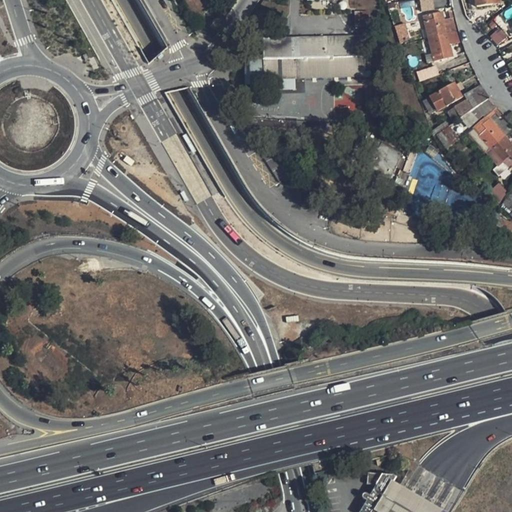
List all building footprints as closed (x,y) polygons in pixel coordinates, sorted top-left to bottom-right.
[(196,0),(186,0),(191,9),(199,4),(196,0)] [(419,0),(422,10),(444,7),(443,0),(419,0)] [(355,11),(355,27),(368,26),(368,11),(355,11)] [(459,33),(455,17),(448,19),(449,24),(441,25),(438,13),(431,14),(432,20),(422,22),(426,40),(443,36),(459,33)] [(407,34),(404,24),(395,27),(398,37),(407,34)] [(500,27),(490,36),(497,45),(507,36),(500,27)] [(443,36),(446,47),(462,43),(459,33),(443,36)] [(409,42),(407,34),(398,37),(400,44),(409,42)] [(264,40),(266,79),(367,76),(365,36),(264,40)] [(443,36),(426,40),(430,57),(439,55),(440,60),(448,59),(446,47),(443,36)] [(418,82),(439,74),(435,64),(415,71),(418,82)] [(433,106),(437,113),(462,99),(458,92),(456,87),(455,85),(429,99),(433,106)] [(466,97),(469,101),(484,91),(482,87),(466,97)] [(454,110),(460,119),(463,117),(489,100),(484,91),(469,101),(454,110)] [(433,106),(429,99),(422,102),(426,110),(433,106)] [(497,109),(489,100),(463,117),(471,127),(485,115),(487,117),(497,109)] [(453,124),(460,119),(454,110),(447,115),(453,124)] [(471,127),(474,130),(477,127),(479,129),(489,121),(490,121),(487,117),(485,115),(471,127)] [(502,122),(496,116),(490,121),(489,121),(504,139),(511,132),(511,131),(511,128),(504,120),(502,122)] [(504,139),(489,121),(479,129),(477,127),(474,130),(470,133),(475,140),(486,153),(504,139)] [(453,124),(440,133),(450,147),(463,138),(453,124)] [(336,192),(352,197),(362,167),(353,165),(363,130),(354,128),(344,161),(336,192)] [(367,143),(376,146),(380,132),(370,130),(367,143)] [(364,167),(389,180),(395,167),(399,169),(404,159),(400,158),(402,153),(395,149),(399,143),(389,138),(386,145),(382,143),(378,149),(374,147),(364,167)] [(511,148),(504,139),(486,153),(497,166),(504,161),(508,165),(511,161),(511,148)] [(497,182),(488,192),(495,199),(504,190),(497,182)] [(511,191),(501,206),(511,214),(511,212),(511,191)] [(370,508),(376,511),(440,511),(419,499),(382,474),(377,482),(383,487),(370,508)] [(357,493),(349,506),(358,511),(368,511),(370,508),(383,487),(377,482),(366,476),(362,485),(361,484),(359,484),(358,485),(356,486),(354,488),(354,489),(354,491),(357,493)]
